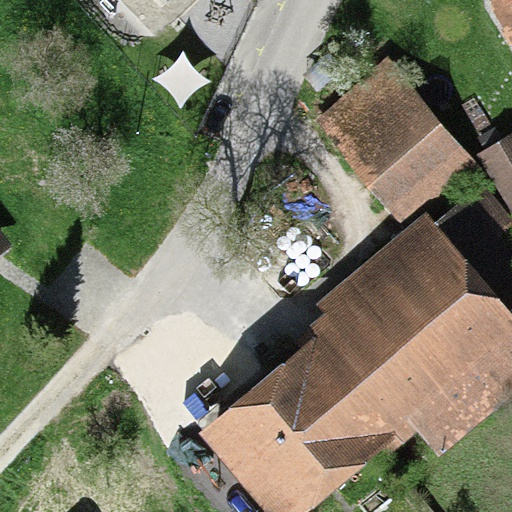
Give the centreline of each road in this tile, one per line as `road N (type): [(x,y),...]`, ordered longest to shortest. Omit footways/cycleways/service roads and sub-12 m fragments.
road 1 (residential): [(318,0),(176,257)]
road 2 (track): [(0,454),(107,345),(176,257)]
